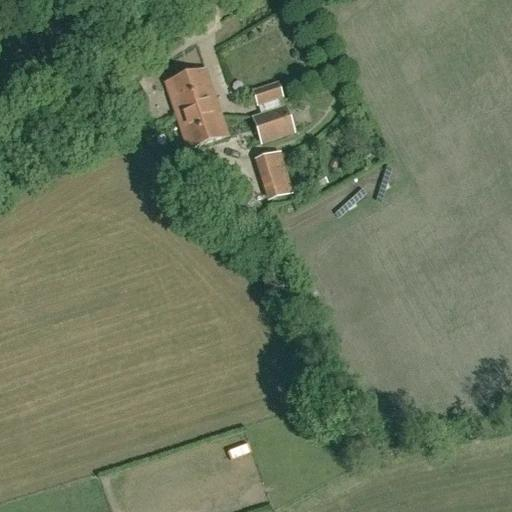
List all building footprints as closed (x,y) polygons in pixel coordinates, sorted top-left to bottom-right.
[(166,86),(177,119),(188,152),(227,138),(205,73),(166,86)] [(256,107),(281,99),(277,87),(252,95),(256,107)] [(293,135),(285,110),(253,121),(261,146),(293,135)] [(278,156),(260,162),(252,164),(265,206),(291,198),(278,156)] [(223,221),(247,191),(224,173),(200,203),(223,221)]
